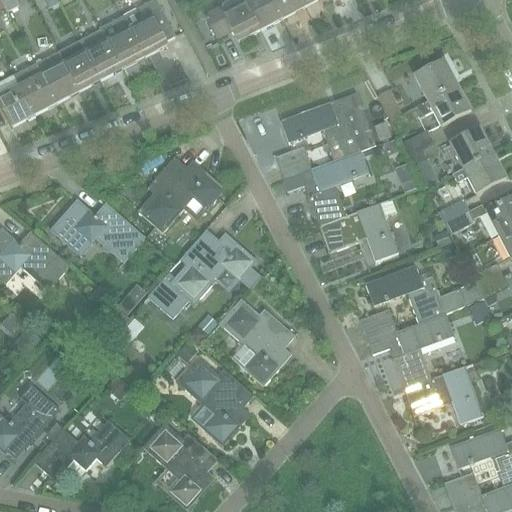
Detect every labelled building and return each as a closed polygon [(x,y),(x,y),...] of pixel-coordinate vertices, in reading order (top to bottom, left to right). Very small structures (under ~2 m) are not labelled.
[(6,0),(2,3),(8,15),(19,9),(14,0),(6,0)] [(219,10),(204,18),(204,19),(217,43),(232,35),(238,46),(261,34),(245,4),(242,0),(232,0),(221,6),(222,8),(219,10)] [(252,0),(245,4),(261,34),(283,22),(271,0),(252,0)] [(271,0),(283,22),(305,11),(299,0),(271,0)] [(299,0),(305,11),(326,0),(299,0)] [(138,12),(125,19),(146,60),(148,59),(168,49),(166,45),(176,40),(163,15),(157,2),(144,9),(138,12)] [(123,20),(101,31),(102,32),(104,36),(107,42),(123,73),(125,72),(145,61),(146,60),(125,19),(123,20)] [(82,43),(80,44),(102,84),(123,73),(107,42),(104,36),(102,32),(82,43)] [(80,44),(58,55),(80,95),(102,84),(80,44)] [(58,55),(36,67),(58,107),(79,96),(80,95),(58,55)] [(427,104),(414,111),(458,89),(445,63),(414,80),(427,104)] [(35,67),(14,78),(35,119),(56,108),(58,107),(36,67),(35,67)] [(0,106),(13,131),(35,119),(14,78),(0,84),(0,106)] [(458,89),(414,111),(419,122),(433,115),(441,130),(471,114),(458,89)] [(403,118),(390,91),(378,96),(391,123),(403,118)] [(330,106),(281,124),(289,147),(323,135),(334,164),(334,165),(361,155),(376,150),(357,96),(330,106)] [(386,126),(375,130),(380,144),(391,140),(386,126)] [(449,147),(462,173),(493,156),(480,131),(449,147)] [(441,156),(429,133),(401,147),(413,170),(441,156)] [(398,141),(384,147),(388,158),(402,152),(398,141)] [(275,160),(279,172),(284,184),(312,173),(312,172),(308,161),(304,150),(275,160)] [(305,189),(318,225),(320,230),(347,221),(347,220),(336,190),(370,178),(361,155),(334,165),(334,164),(312,172),(312,173),(284,184),(288,196),(305,189)] [(462,173),(453,178),(457,186),(467,181),(476,198),(507,182),(493,156),(462,173)] [(154,197),(138,215),(150,225),(163,236),(173,225),(184,213),(195,200),(208,211),(224,192),(194,165),(188,172),(175,161),(148,191),(154,197)] [(511,201),(485,215),(490,225),(498,239),(511,231),(511,201)] [(146,240),(128,225),(106,206),(95,218),(78,202),(51,233),(81,260),(97,242),(124,266),(146,240)] [(399,257),(387,225),(385,220),(397,216),(393,203),(347,220),(347,221),(320,230),(329,257),(367,243),(375,265),(399,257)] [(463,203),(440,215),(444,225),(446,227),(449,225),(470,215),(463,203)] [(449,225),(446,227),(451,238),(475,225),(470,215),(449,225)] [(2,231),(0,233),(0,283),(5,288),(21,271),(48,294),(70,270),(31,234),(20,247),(2,231)] [(511,262),(511,231),(498,239),(510,264),(511,262)] [(169,275),(147,300),(173,322),(189,304),(195,309),(216,285),(227,272),(239,283),(256,264),(225,237),(219,243),(207,233),(180,263),(186,268),(175,281),(169,275)] [(446,233),(434,238),(439,250),(451,245),(446,233)] [(452,246),(442,251),(446,261),(456,257),(452,246)] [(497,266),(473,279),(479,291),(503,278),(497,266)] [(419,328),(418,328),(419,328),(446,318),(446,317),(466,310),(484,302),(479,291),(473,279),(472,280),(476,286),(460,294),(459,293),(440,300),(432,280),(421,284),(416,269),(366,287),(375,310),(408,298),(419,328)] [(503,278),(479,291),(484,302),(509,290),(503,278)] [(127,299),(118,309),(128,318),(137,307),(127,299)] [(241,302),(219,327),(243,348),(255,358),(243,371),(245,373),(257,383),(285,352),(295,340),(265,313),(260,318),(241,302)] [(484,305),(469,311),(475,327),(490,322),(484,305)] [(360,323),(365,336),(369,347),(398,336),(398,335),(397,335),(389,313),(360,323)] [(12,316),(6,322),(20,334),(26,328),(12,316)] [(390,352),(405,393),(432,383),(431,383),(421,353),(454,340),(446,318),(419,328),(418,328),(398,335),(398,336),(369,347),(373,358),(390,352)] [(135,320),(126,330),(133,336),(142,326),(135,320)] [(198,325),(190,335),(200,344),(209,334),(198,325)] [(115,342),(105,352),(114,360),(124,350),(115,342)] [(187,345),(177,357),(187,366),(197,354),(187,345)] [(200,362),(178,387),(202,408),(203,408),(205,409),(213,417),(214,418),(202,431),(221,448),(250,416),(244,411),(254,399),(224,372),(218,378),(200,362)] [(466,370),(431,383),(432,383),(405,393),(414,420),(452,406),(460,428),(484,420),(466,370)] [(117,379),(106,391),(120,403),(131,391),(117,379)] [(0,452),(4,456),(6,454),(13,460),(15,462),(24,453),(50,425),(61,413),(32,388),(22,400),(28,406),(9,426),(4,421),(0,417),(0,452)] [(106,471),(131,443),(109,423),(90,445),(84,439),(78,445),(63,432),(34,465),(56,485),(74,464),(86,475),(97,463),(106,471)] [(165,426),(143,451),(167,472),(169,473),(178,481),(180,483),(168,496),(185,511),(187,511),(215,481),(209,476),(219,464),(188,436),(183,442),(165,426)] [(493,461),(504,491),(511,487),(511,444),(506,447),(500,432),(450,450),(459,473),(493,461)] [(445,487),(449,498),(453,509),(482,499),(474,476),(445,487)] [(511,511),(511,487),(504,491),(482,499),(453,509),(453,511),(511,511)]
